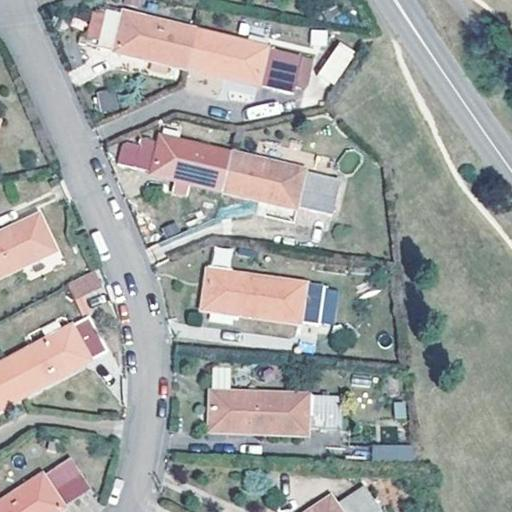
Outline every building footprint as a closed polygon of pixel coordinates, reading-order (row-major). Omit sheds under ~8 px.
[(342,15),(337,6),(325,13),(328,18),(330,22),(342,15)] [(189,70),(198,32),(146,20),(123,15),(109,11),(108,16),(100,49),(189,70)] [(147,16),(124,11),(123,15),(146,20),(147,16)] [(100,49),(108,16),(95,12),(88,46),(100,49)] [(249,51),(250,45),(200,32),(198,31),(198,32),(189,70),(297,95),(298,89),(305,58),(269,49),(267,56),(249,51)] [(267,56),(269,49),(250,45),(249,51),(267,56)] [(307,91),(314,60),(305,58),(298,89),(307,91)] [(334,81),(337,69),(327,66),(323,79),(333,81),(334,81)] [(120,110),(116,94),(101,98),(105,114),(120,110)] [(163,138),(161,145),(181,150),(182,142),(163,138)] [(192,185),(225,194),(235,155),(182,142),(181,150),(161,145),(144,141),(142,148),(130,144),(125,146),(120,165),(154,174),(154,176),(178,182),(192,185)] [(235,155),(225,194),(297,210),(298,207),(334,217),(343,181),(305,172),(304,178),(286,173),(287,167),(235,155)] [(304,178),(305,172),(287,167),(286,173),(304,178)] [(189,197),(192,185),(178,182),(175,193),(189,197)] [(0,279),(58,252),(41,218),(0,236),(0,279)] [(180,234),(178,223),(166,228),(168,239),(180,234)] [(229,268),(231,250),(215,248),(213,266),(229,268)] [(321,327),(327,289),(211,273),(206,311),(321,327)] [(100,289),(95,278),(85,282),(89,292),(100,289)] [(58,380),(55,375),(72,366),(75,371),(110,353),(92,319),(9,363),(28,397),(58,380)] [(0,411),(28,397),(9,363),(0,367),(0,411)] [(75,371),(72,366),(55,375),(58,380),(75,371)] [(216,369),(215,394),(233,395),(234,370),(216,369)] [(345,432),(347,399),(233,395),(215,394),(213,425),(230,427),(230,433),(309,436),(309,430),(345,432)] [(371,445),(372,460),(413,459),(413,444),(371,445)] [(0,506),(0,511),(62,511),(95,491),(74,459),(45,478),(48,484),(32,494),(29,488),(0,506)] [(32,494),(48,484),(45,478),(29,488),(32,494)] [(313,511),(384,511),(367,486),(338,506),(333,499),(313,511)]
